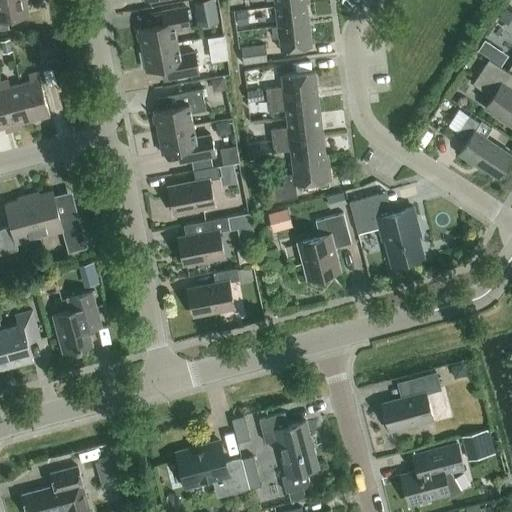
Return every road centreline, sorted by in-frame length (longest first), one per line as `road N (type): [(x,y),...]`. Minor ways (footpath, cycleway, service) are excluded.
road 1 (residential): [(511,223),(374,132),(365,118),(351,41),(376,0)]
road 2 (residential): [(170,386),(125,170),(94,135)]
road 3 (tertiary): [(327,343),(467,303),(486,294),(511,259)]
road 4 (tertiary): [(0,430),(170,386)]
road 5 (residential): [(372,511),(327,343)]
road 6 (tertiary): [(170,386),(327,343)]
road 7 (residential): [(89,0),(110,106),(94,135)]
